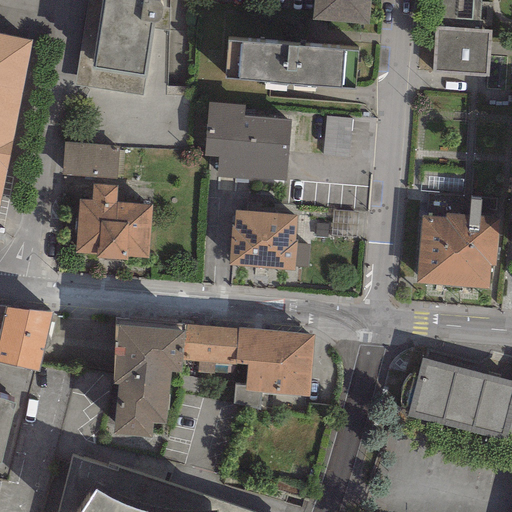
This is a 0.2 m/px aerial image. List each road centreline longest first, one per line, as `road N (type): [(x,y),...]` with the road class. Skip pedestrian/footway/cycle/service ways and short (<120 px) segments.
road 1 (residential): [(389,321),(0,288)]
road 2 (residential): [(407,0),(389,321)]
road 3 (residential): [(389,321),(326,511)]
road 4 (residential): [(511,331),(389,321)]
